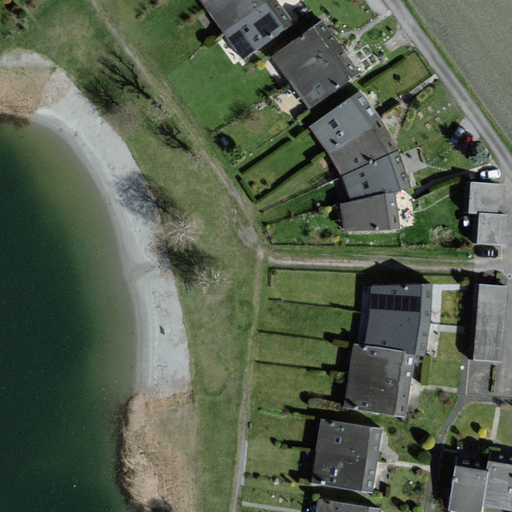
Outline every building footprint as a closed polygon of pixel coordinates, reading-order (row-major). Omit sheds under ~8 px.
[(226,31),(269,0),(215,0),(208,6),(226,31)] [(244,57),(292,23),(275,0),(269,0),(226,31),(244,57)] [(321,23),(273,57),(291,81),(339,47),(321,23)] [(356,72),(339,47),(291,81),(308,106),(356,72)] [(360,92),(312,125),(328,152),(381,122),(360,92)] [(397,151),(381,122),(328,152),(342,174),(397,151)] [(409,187),(397,151),(342,174),(352,202),(394,192),(409,187)] [(499,185),(473,184),(472,213),(482,214),(480,242),(506,244),(508,216),(497,215),(499,185)] [(345,229),(399,227),(394,192),(352,202),(342,204),(345,229)] [(431,286),(370,287),(369,318),(429,321),(431,286)] [(505,288),(481,286),(476,357),(500,359),(505,288)] [(429,321),(369,318),(365,345),(415,353),(423,354),(429,321)] [(410,385),(415,353),(365,345),(356,344),(351,376),(410,385)] [(404,416),(410,385),(351,376),(347,407),(404,416)] [(380,431),(325,422),(320,451),(375,460),(380,431)] [(370,489),(375,460),(320,451),(315,481),(370,489)] [(491,463),(484,505),(511,509),(511,455),(493,452),(491,463)] [(451,508),(473,511),(482,511),(484,505),(491,463),(459,458),(451,508)] [(377,511),(378,510),(321,501),(318,511),(377,511)]
